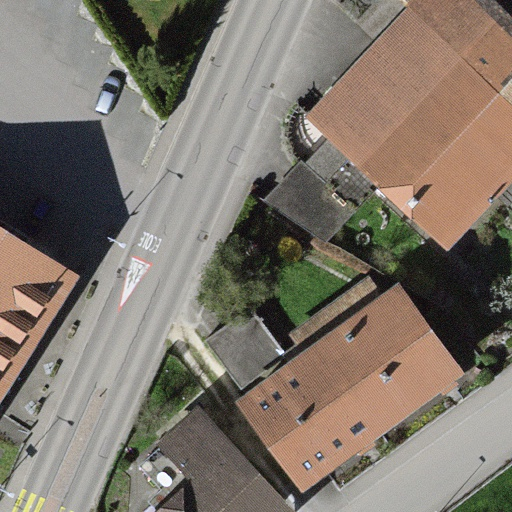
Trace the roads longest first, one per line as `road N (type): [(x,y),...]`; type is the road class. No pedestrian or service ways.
road 1 (primary): [(53,511),(276,0)]
road 2 (residential): [(511,422),(386,511)]
